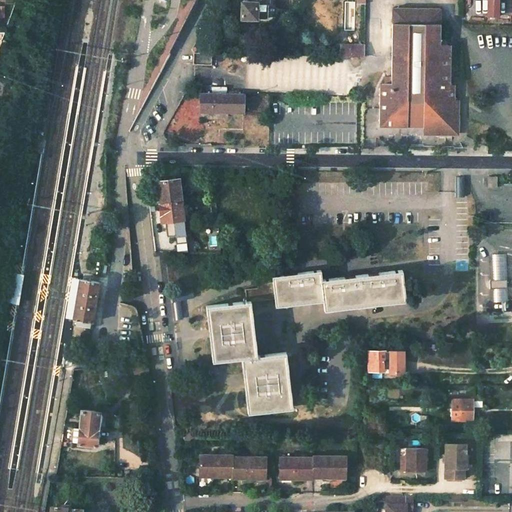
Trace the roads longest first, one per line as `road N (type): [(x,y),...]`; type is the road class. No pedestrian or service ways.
road 1 (residential): [(132,158),(511,163)]
road 2 (tertiary): [(132,158),(176,511)]
road 3 (tertiary): [(205,0),(135,132),(132,158)]
road 4 (unknown): [(446,216),(299,217)]
